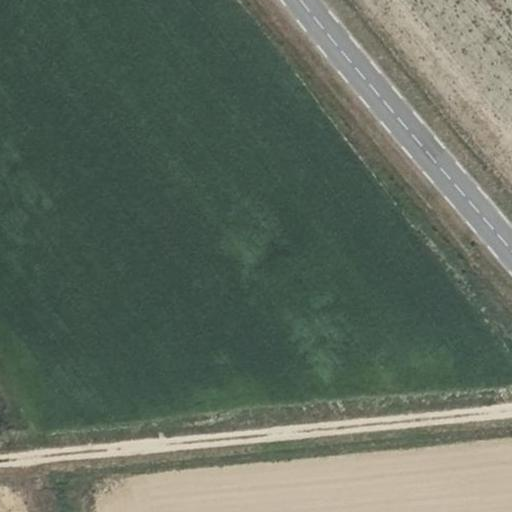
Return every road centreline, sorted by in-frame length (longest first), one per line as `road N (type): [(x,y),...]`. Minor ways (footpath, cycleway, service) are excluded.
road 1 (track): [(511,414),(0,460)]
road 2 (tertiary): [(511,246),(316,0)]
